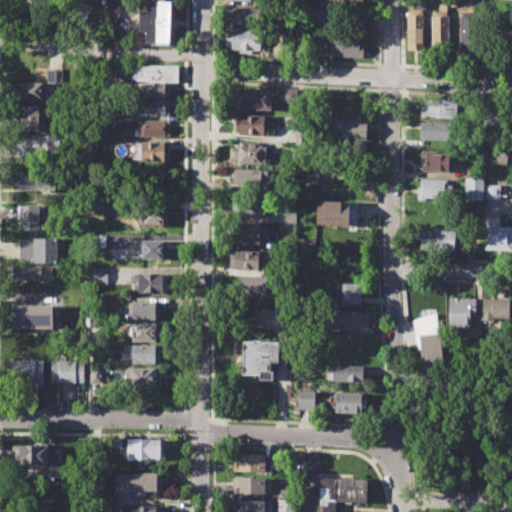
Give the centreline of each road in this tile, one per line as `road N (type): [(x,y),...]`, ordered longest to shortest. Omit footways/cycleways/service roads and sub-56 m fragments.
road 1 (residential): [(199,511),(201,0)]
road 2 (residential): [(390,0),(390,269),(405,500)]
road 3 (residential): [(511,81),(201,69)]
road 4 (residential): [(404,441),(200,433)]
road 5 (residential): [(201,57),(0,45)]
road 6 (residential): [(200,420),(0,420)]
road 7 (residential): [(511,271),(390,269)]
